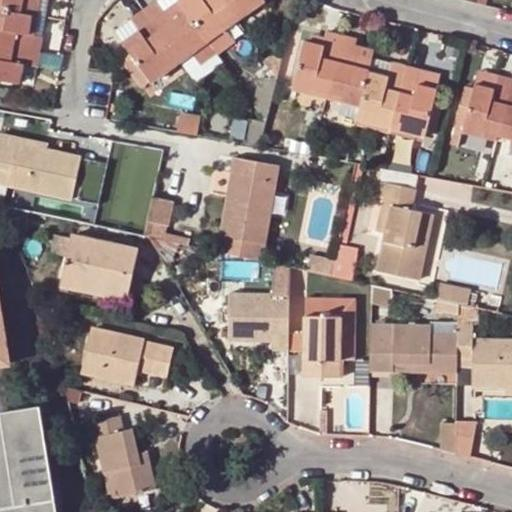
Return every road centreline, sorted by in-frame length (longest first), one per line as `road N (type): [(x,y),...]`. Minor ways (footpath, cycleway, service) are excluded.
road 1 (residential): [(275,453),(398,458),(511,490)]
road 2 (residential): [(275,453),(269,475),(252,490),(229,494),(209,485),(196,466),(196,443),(208,424),(228,414),(251,417),(268,432)]
road 3 (residential): [(387,0),(511,34)]
